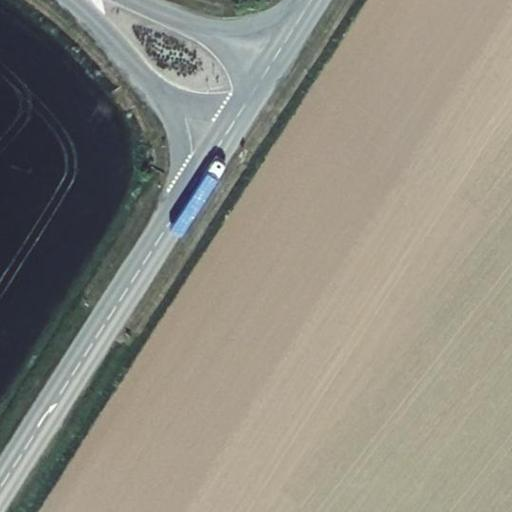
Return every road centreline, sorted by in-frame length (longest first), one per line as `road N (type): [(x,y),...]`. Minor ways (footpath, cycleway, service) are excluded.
road 1 (tertiary): [(0,486),(218,144)]
road 2 (tertiary): [(71,0),(218,144)]
road 3 (tertiary): [(268,66),(134,0)]
